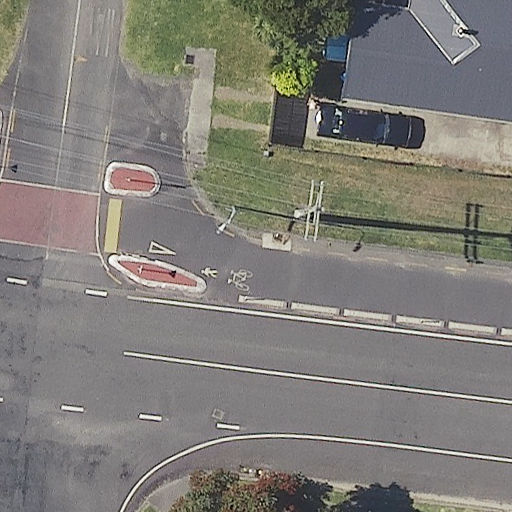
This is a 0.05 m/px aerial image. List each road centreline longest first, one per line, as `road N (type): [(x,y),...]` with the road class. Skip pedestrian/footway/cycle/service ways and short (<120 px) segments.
road 1 (residential): [(511,399),(32,336)]
road 2 (residential): [(32,336),(80,0)]
road 3 (residential): [(32,336),(26,511)]
